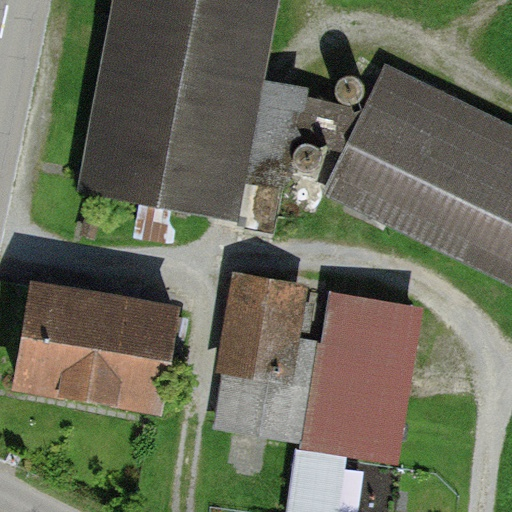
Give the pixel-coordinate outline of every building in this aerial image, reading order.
[(221,223),(257,0),(101,0),(68,198),(221,223)] [(511,125),(382,56),(315,179),(511,285),(511,125)] [(159,307),(1,282),(0,291),(0,392),(142,415),(159,307)] [(294,307),(217,297),(202,423),(303,435),(315,336),(290,333),(294,307)] [(348,511),(398,511),(405,466),(355,459),(348,511)]
